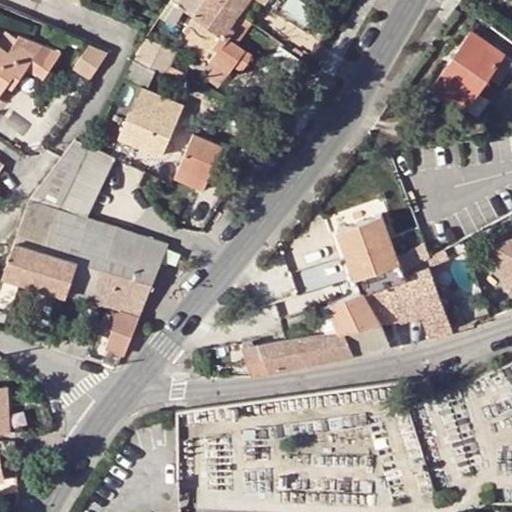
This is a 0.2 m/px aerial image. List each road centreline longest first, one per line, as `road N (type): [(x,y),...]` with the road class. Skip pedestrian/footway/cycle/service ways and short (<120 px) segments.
road 1 (tertiary): [(408,0),(293,186),(128,393)]
road 2 (residential): [(128,393),(239,390),(384,371),(511,327)]
road 3 (residential): [(0,342),(107,415)]
